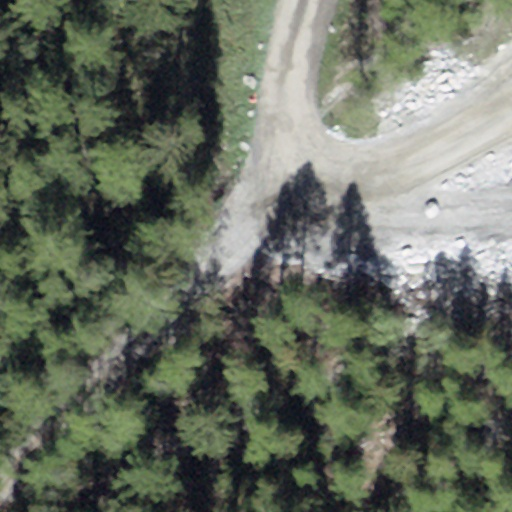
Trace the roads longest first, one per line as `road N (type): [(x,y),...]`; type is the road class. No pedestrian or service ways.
road 1 (track): [(296,171),(0,489)]
road 2 (track): [(296,171),(286,129),(290,68),(309,0)]
road 3 (track): [(426,171),(375,183),(315,180),(296,171)]
